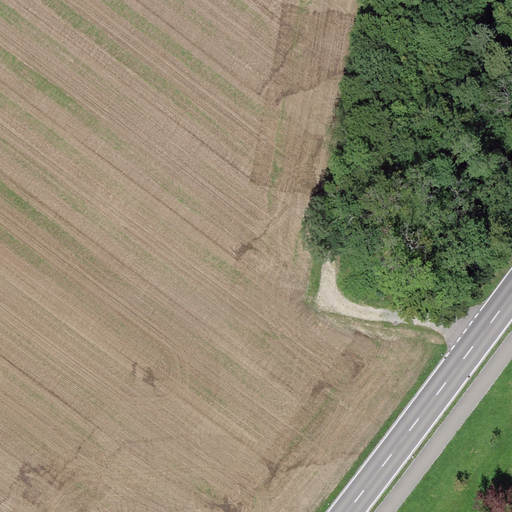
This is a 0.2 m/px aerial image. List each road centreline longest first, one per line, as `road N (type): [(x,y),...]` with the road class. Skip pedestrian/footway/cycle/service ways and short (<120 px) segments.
road 1 (track): [(481,337),(454,323),(356,311),(315,260),(361,0)]
road 2 (primary): [(348,511),(511,296)]
